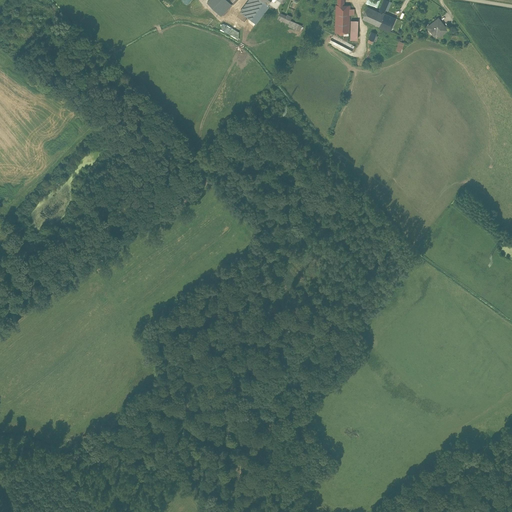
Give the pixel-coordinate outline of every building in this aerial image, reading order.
[(208,0),(208,1),(222,14),(233,3),(234,4),(237,0),(208,0)] [(262,2),(259,0),(248,0),(240,12),(249,18),(253,13),(262,2)] [(387,0),(383,0),(378,11),(384,14),(384,13),(390,1),(387,0)] [(262,2),(253,13),(257,16),(266,4),(262,2)] [(337,5),(336,5),(335,33),(339,33),(344,33),(349,33),(350,15),(350,9),(350,5),(344,5),(337,5)] [(378,11),(367,7),(362,18),(379,25),(384,14),(378,11)] [(257,16),(253,13),(249,18),(253,21),(257,16)] [(396,18),(384,13),(384,14),(379,25),(379,26),(379,27),(390,31),(396,18)] [(291,20),(279,15),(277,18),(289,24),(291,20)] [(451,29),(440,16),(427,27),(435,36),(438,33),(442,37),(451,29)] [(377,33),(371,31),(368,38),(369,38),(374,40),(376,35),(377,33)] [(330,39),(329,41),(350,52),(351,50),(330,39)]
